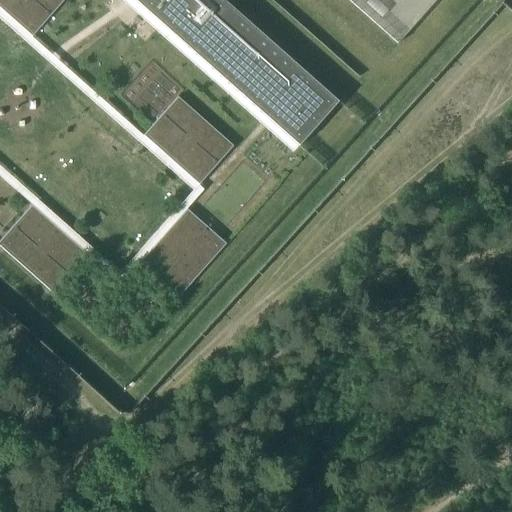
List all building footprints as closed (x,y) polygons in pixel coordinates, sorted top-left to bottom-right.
[(65,0),(0,0),(0,10),(31,38),(65,0)] [(123,0),(286,146),(327,102),(213,0),(123,0)] [(233,147),(177,98),(142,136),(198,186),(233,147)] [(86,258),(31,208),(0,242),(0,249),(52,297),(86,258)] [(224,244),(186,210),(137,266),(175,300),(224,244)]
